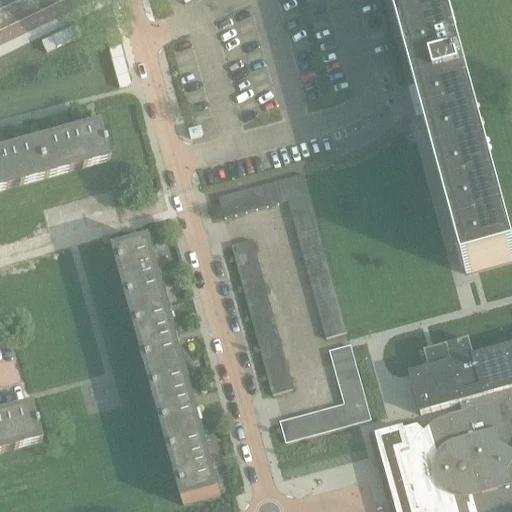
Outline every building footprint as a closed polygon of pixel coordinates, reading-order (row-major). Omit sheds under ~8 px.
[(391,0),(415,87),(424,118),(467,277),(479,274),(511,264),(511,261),(470,106),(475,105),(461,54),(456,55),(440,0),(391,0)] [(415,87),(414,88),(422,118),(424,118),(415,87)] [(99,126),(43,141),(53,179),(109,164),(99,126)] [(188,133),(190,141),(202,138),(199,130),(188,133)] [(43,141),(0,153),(0,193),(53,179),(43,141)] [(283,183),(288,204),(291,214),(312,208),(304,177),(283,183)] [(283,183),(272,186),(278,207),(288,204),(283,183)] [(272,186),(262,188),(268,210),(278,207),(272,186)] [(262,188),(251,191),(257,212),(268,210),(262,188)] [(251,191),(241,194),(247,215),(257,212),(251,191)] [(241,194),(230,197),(236,218),(247,215),(241,194)] [(236,218),(230,197),(219,200),(224,221),(236,218)] [(312,208),(291,214),(294,225),(315,219),(312,208)] [(315,219),(294,225),(297,235),(318,229),(315,219)] [(318,229),(297,235),(300,246),(321,240),(318,229)] [(321,240),(300,246),(303,256),(324,250),(321,240)] [(232,248),(235,260),(256,254),(253,242),(232,248)] [(114,255),(131,318),(169,308),(152,244),(114,255)] [(324,250),(303,256),(306,267),(327,261),(324,250)] [(256,254),(235,260),(238,271),(259,265),(256,254)] [(327,261),(306,267),(309,277),(330,271),(327,261)] [(259,265),(238,271),(241,281),(262,275),(259,265)] [(330,271),(309,277),(311,288),(333,282),(330,271)] [(262,275),(241,281),(244,292),(265,286),(262,275)] [(333,282),(311,288),(314,298),(335,292),(333,282)] [(265,286),(244,292),(247,302),(268,296),(265,286)] [(335,292),(314,298),(317,309),(338,303),(335,292)] [(268,296),(247,302),(249,313),(271,307),(268,296)] [(338,303),(317,309),(320,319),(341,314),(338,303)] [(271,307),(249,313),(252,323),(274,317),(271,307)] [(169,308),(131,318),(149,381),(186,371),(169,308)] [(341,314),(320,319),(323,330),(344,324),(341,314)] [(274,317),(252,323),(255,334),(276,328),(274,317)] [(344,324),(323,330),(326,342),(347,336),(344,324)] [(276,328),(255,334),(258,344),(279,338),(276,328)] [(279,338),(258,344),(261,355),(282,349),(279,338)] [(425,356),(429,372),(410,378),(421,418),(462,407),(511,392),(511,349),(474,360),(470,343),(447,350),(425,356)] [(330,354),(333,366),(354,360),(351,348),(330,354)] [(282,349),(261,355),(264,365),(285,359),(282,349)] [(285,359),(264,365),(267,376),(288,370),(285,359)] [(354,360),(333,366),(336,376),(357,371),(354,360)] [(288,370),(267,376),(270,386),(291,381),(288,370)] [(186,371),(149,381),(166,444),(204,434),(186,371)] [(357,371),(336,376),(339,387),(360,381),(357,371)] [(291,381),(270,386),(273,398),(294,392),(291,381)] [(360,381),(339,387),(342,397),(363,392),(360,381)] [(342,397),(344,408),(350,429),(371,423),(363,392),(342,397)] [(489,511),(511,511),(511,392),(462,407),(464,415),(477,411),(486,445),(496,450),(488,463),(490,471),(479,474),(489,511)] [(31,407),(0,415),(0,456),(41,445),(31,407)] [(344,408),(334,410),(340,432),(350,429),(344,408)] [(334,410),(323,413),(329,435),(340,432),(334,410)] [(489,511),(479,474),(490,471),(488,463),(496,450),(486,445),(477,411),(464,415),(448,419),(444,421),(442,422),(438,423),(436,425),(432,427),(428,430),(424,434),(418,428),(376,439),(396,511),(489,511)] [(323,413),(313,416),(319,437),(329,435),(323,413)] [(313,416),(302,419),(308,440),(319,437),(313,416)] [(302,419),(292,422),(298,443),(308,440),(302,419)] [(298,443),(292,422),(280,425),(286,446),(298,443)] [(204,434),(166,444),(183,507),(221,497),(204,434)]
